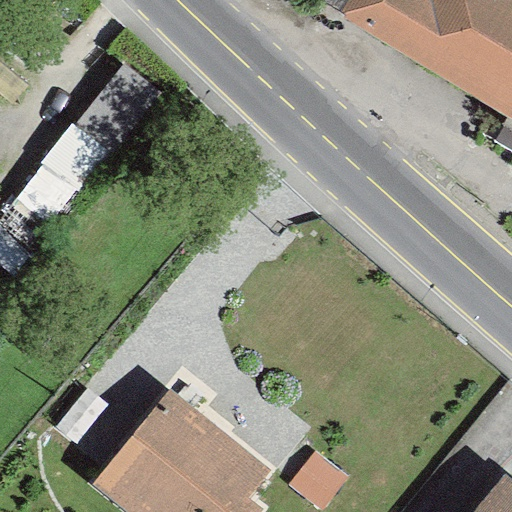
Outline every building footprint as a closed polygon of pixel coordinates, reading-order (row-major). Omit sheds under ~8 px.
[(327,0),(347,11),(353,0),(327,0)] [(511,0),(353,0),(347,11),(511,113),(511,0)] [(153,94),(122,69),(0,220),(0,225),(28,248),(153,94)] [(125,511),(257,511),(261,508),(247,497),(269,470),(169,389),(92,485),(125,511)] [(350,479),(320,452),(292,483),(322,510),(350,479)] [(511,511),(511,499),(497,487),(476,511),(511,511)]
